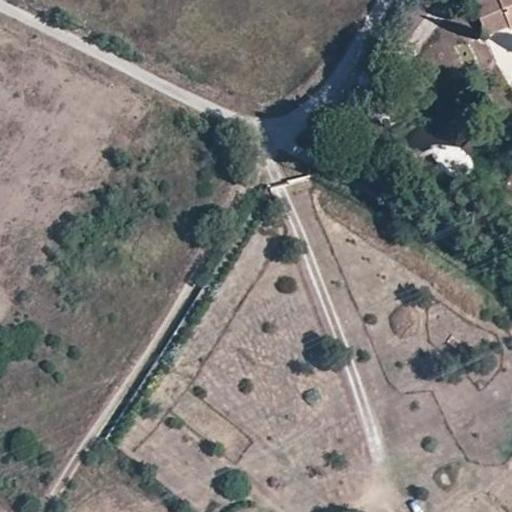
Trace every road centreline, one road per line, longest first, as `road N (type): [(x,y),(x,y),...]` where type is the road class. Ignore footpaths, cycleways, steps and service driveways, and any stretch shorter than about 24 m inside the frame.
road 1 (track): [(47,511),(284,141),(389,0)]
road 2 (unclassified): [(0,2),(284,141)]
road 3 (unclassified): [(511,281),(284,141)]
